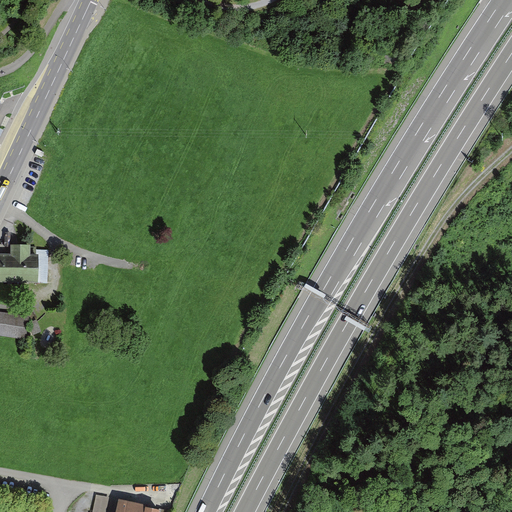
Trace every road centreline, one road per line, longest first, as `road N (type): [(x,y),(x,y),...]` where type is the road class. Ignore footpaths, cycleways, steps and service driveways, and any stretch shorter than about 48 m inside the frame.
road 1 (motorway): [(508,0),(321,297),(206,511)]
road 2 (motorway): [(245,511),(352,315),(511,54)]
road 3 (track): [(279,511),(445,213),(511,151)]
road 4 (track): [(290,490),(419,456),(459,413),(511,308)]
road 5 (primary): [(90,1),(0,196)]
road 6 (track): [(129,267),(56,250),(0,204)]
